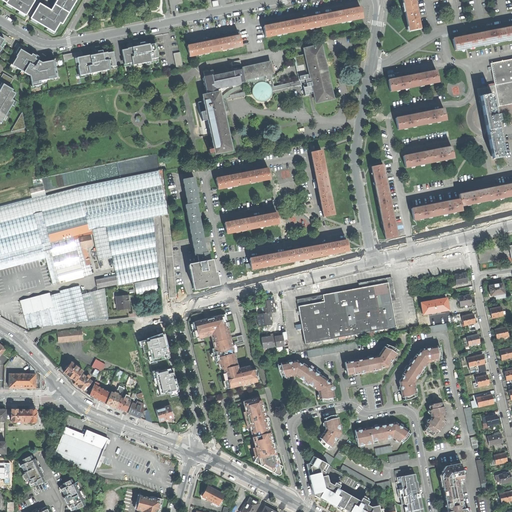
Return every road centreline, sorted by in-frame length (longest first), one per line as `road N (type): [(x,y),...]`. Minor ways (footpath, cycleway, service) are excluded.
road 1 (residential): [(432,511),(413,415),(403,408),(365,414),(349,404),(292,421),(305,508)]
road 2 (residential): [(275,0),(51,45),(0,20)]
road 3 (residential): [(212,220),(203,175),(305,155),(316,213)]
road 4 (residential): [(511,444),(476,281),(511,270)]
road 5 (residential): [(366,226),(353,162),(369,63)]
road 6 (residential): [(511,16),(437,31),(369,63)]
road 7 (residential): [(372,256),(228,293)]
road 8 (residential): [(182,306),(176,324),(198,416),(192,448)]
road 9 (residential): [(511,222),(372,256)]
road 10 (primary): [(192,448),(73,399)]
road 11 (primary): [(305,508),(192,448)]
